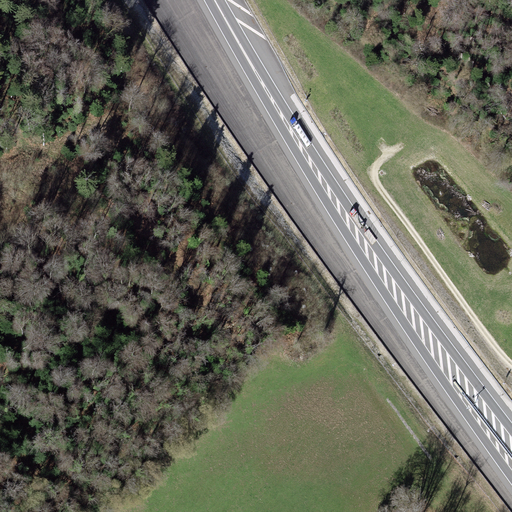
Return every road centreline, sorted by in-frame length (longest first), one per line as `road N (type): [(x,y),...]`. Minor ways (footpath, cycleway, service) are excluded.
road 1 (trunk): [(213,0),(370,271),(511,476)]
road 2 (trunk): [(511,429),(345,202),(214,0)]
road 3 (track): [(511,365),(373,179),(397,146)]
